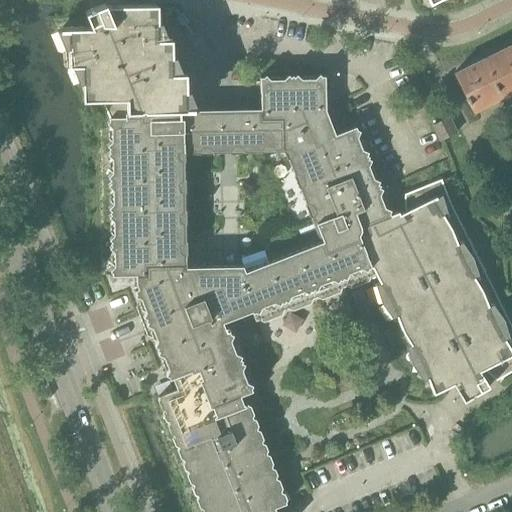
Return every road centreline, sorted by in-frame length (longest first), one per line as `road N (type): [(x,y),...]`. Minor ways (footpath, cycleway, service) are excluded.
road 1 (tertiary): [(114,511),(0,216)]
road 2 (unknown): [(310,511),(336,490),(413,460),(446,468),(460,507)]
